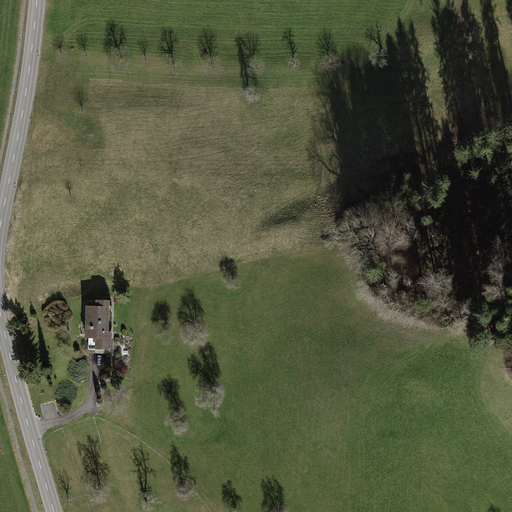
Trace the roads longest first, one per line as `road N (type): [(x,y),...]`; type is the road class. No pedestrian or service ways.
road 1 (secondary): [(36,0),(0,233)]
road 2 (secondary): [(0,312),(54,511)]
road 3 (unknown): [(0,158),(19,0)]
road 4 (unknown): [(36,511),(0,380)]
